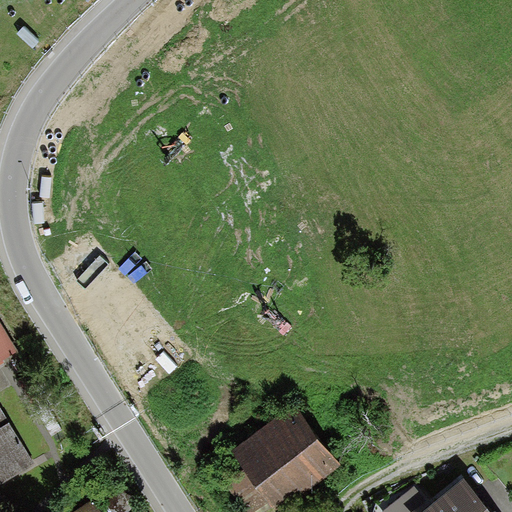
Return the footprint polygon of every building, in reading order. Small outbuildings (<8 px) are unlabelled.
[(0,358),(18,348),(0,317),(0,358)] [(341,461),(299,399),(236,441),(249,460),(227,474),(252,511),(253,511),(272,499),(276,505),(341,461)] [(0,489),(38,467),(0,404),(0,489)] [(491,511),(465,477),(420,511),(491,511)] [(407,511),(425,497),(414,483),(381,510),(382,511),(407,511)]
